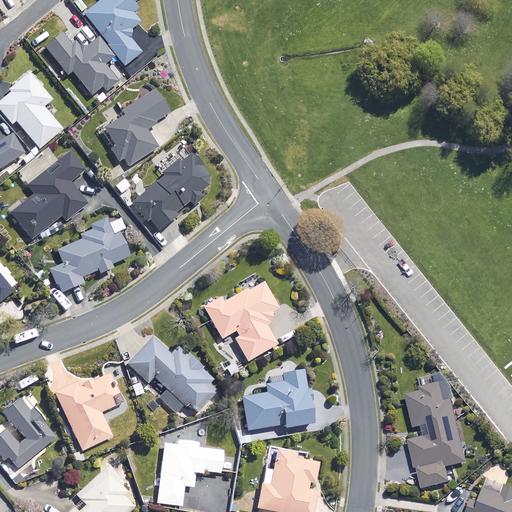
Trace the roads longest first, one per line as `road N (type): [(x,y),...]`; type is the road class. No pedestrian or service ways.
road 1 (residential): [(269,194),(341,315),(362,398),(359,511)]
road 2 (residential): [(0,358),(134,303),(269,194)]
road 3 (residential): [(177,0),(210,103),(269,194)]
